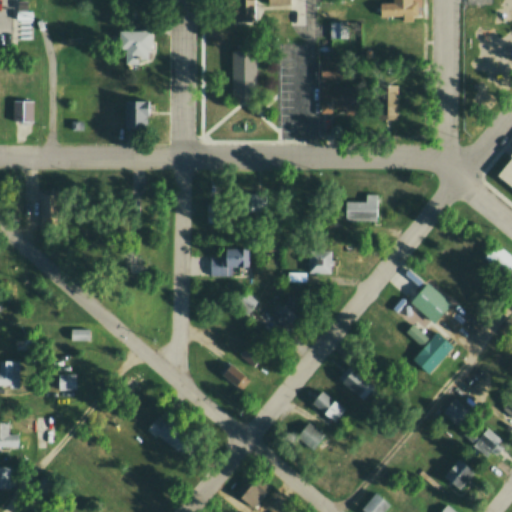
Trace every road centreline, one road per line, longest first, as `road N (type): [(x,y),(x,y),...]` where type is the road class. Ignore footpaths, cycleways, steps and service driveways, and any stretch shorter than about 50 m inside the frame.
road 1 (residential): [(182,511),(511,108)]
road 2 (residential): [(331,511),(0,223)]
road 3 (residential): [(166,370),(179,323),(182,0)]
road 4 (residential): [(511,222),(428,155),(182,156)]
road 5 (residential): [(182,156),(0,154)]
road 6 (residential): [(457,176),(444,137),(444,0)]
